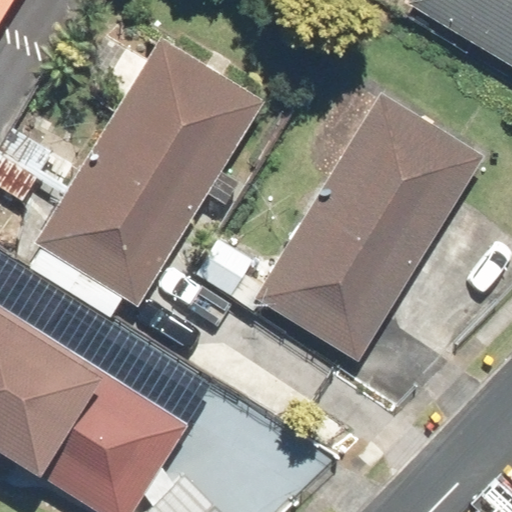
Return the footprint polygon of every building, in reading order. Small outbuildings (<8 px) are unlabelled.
[(511,0),(415,0),(511,58),(511,0)] [(262,90),(158,31),(39,239),(49,245),(37,267),(112,310),(122,292),(140,302),(262,90)] [(360,355),(479,144),(372,83),(253,294),(360,355)] [(254,257),(216,232),(190,272),(228,297),(254,257)] [(90,354),(0,301),(0,439),(49,468),(39,484),(87,511),(122,511),(193,391),(100,337),(90,354)] [(157,499),(142,511),(224,511),(185,469),(174,479),(163,467),(144,484),(157,499)]
